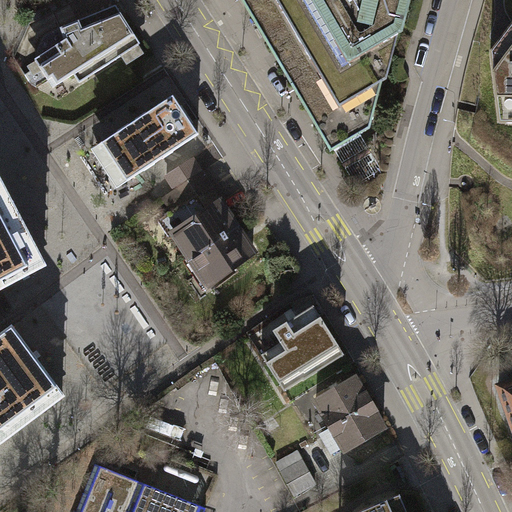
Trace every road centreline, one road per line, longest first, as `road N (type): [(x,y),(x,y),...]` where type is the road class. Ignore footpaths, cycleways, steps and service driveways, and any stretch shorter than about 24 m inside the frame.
road 1 (tertiary): [(353,272),(175,0)]
road 2 (residential): [(353,272),(379,252),(402,210),(453,0)]
road 3 (tertiary): [(479,511),(401,348)]
